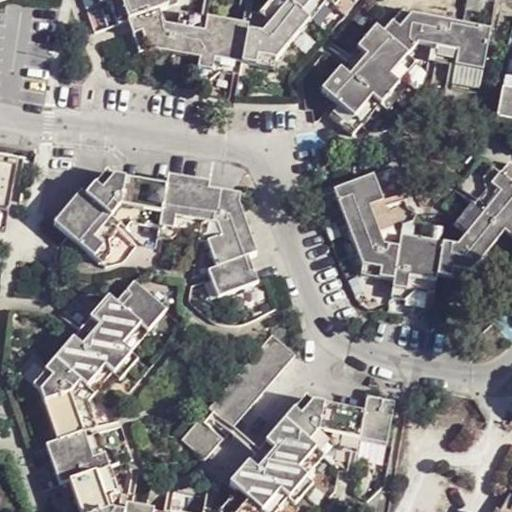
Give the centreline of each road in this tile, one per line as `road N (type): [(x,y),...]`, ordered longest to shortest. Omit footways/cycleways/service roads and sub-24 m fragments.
road 1 (residential): [(0,114),(238,146),(267,157),(320,328),(358,354),(439,375),(486,375),(511,358)]
road 2 (unknown): [(358,354),(293,394),(228,461)]
